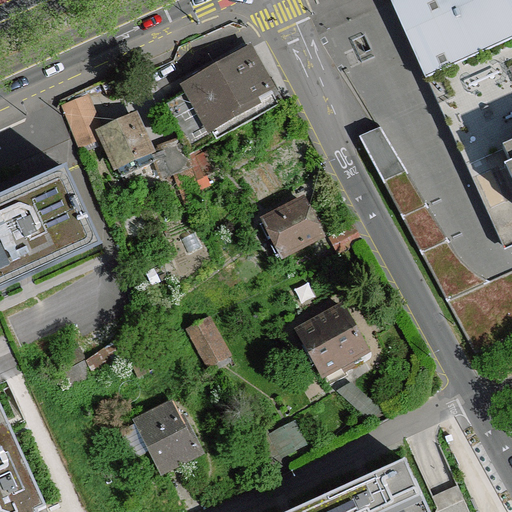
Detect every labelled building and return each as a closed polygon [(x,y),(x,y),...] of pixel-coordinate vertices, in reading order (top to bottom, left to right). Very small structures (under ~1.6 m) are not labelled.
[(511,0),(433,0),(398,16),(508,250),(511,248),(511,0)] [(250,52),(188,86),(191,90),(219,140),(280,105),(250,52)] [(219,140),(191,90),(165,104),(181,138),(189,156),(219,140)] [(143,112),(99,133),(119,176),(163,155),(143,112)] [(511,340),(511,272),(490,283),(462,263),(387,139),(375,143),(366,147),(477,356),(511,340)] [(66,168),(0,198),(0,292),(101,246),(66,168)] [(303,203),(265,222),(282,255),(319,236),(303,203)] [(356,228),(339,238),(345,249),(362,239),(356,228)] [(342,308),(298,332),(322,376),(366,351),(342,308)] [(219,342),(207,319),(194,326),(205,349),(219,342)] [(87,361),(96,354),(88,336),(77,342),(87,361)] [(113,365),(108,345),(96,354),(87,361),(86,361),(93,375),(113,365)] [(172,405),(138,422),(151,448),(163,472),(172,467),(201,452),(187,423),(182,426),(172,405)] [(0,407),(0,511),(43,511),(47,510),(0,407)] [(283,452),(310,440),(300,419),(274,432),(283,452)] [(151,448),(138,422),(121,432),(133,456),(151,448)] [(290,511),(429,511),(405,460),(290,511)]
